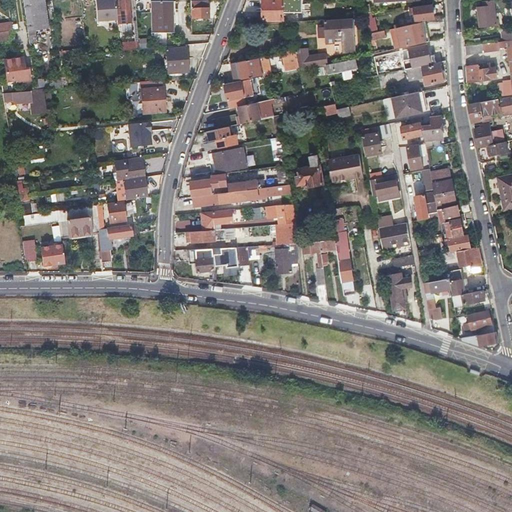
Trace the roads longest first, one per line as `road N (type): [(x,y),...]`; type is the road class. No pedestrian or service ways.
road 1 (residential): [(162,291),(171,175),(236,0)]
road 2 (residential): [(452,0),(456,90),(497,286)]
road 3 (secondary): [(162,291),(428,341)]
road 4 (residential): [(428,341),(393,139)]
road 5 (secondary): [(0,289),(162,291)]
